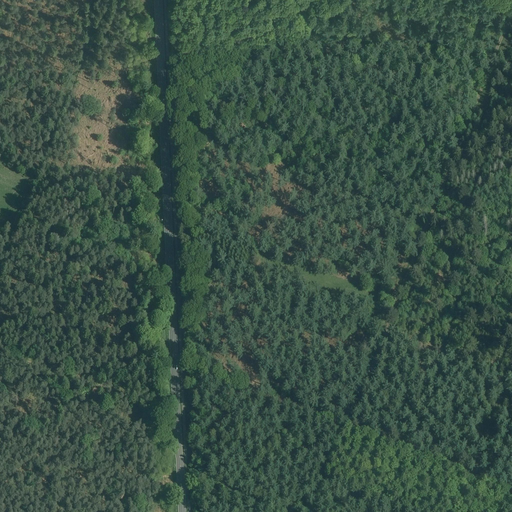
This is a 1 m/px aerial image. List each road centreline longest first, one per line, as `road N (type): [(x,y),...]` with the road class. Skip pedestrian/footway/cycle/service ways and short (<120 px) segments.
road 1 (track): [(316,511),(511,14)]
road 2 (primary): [(180,511),(158,0)]
